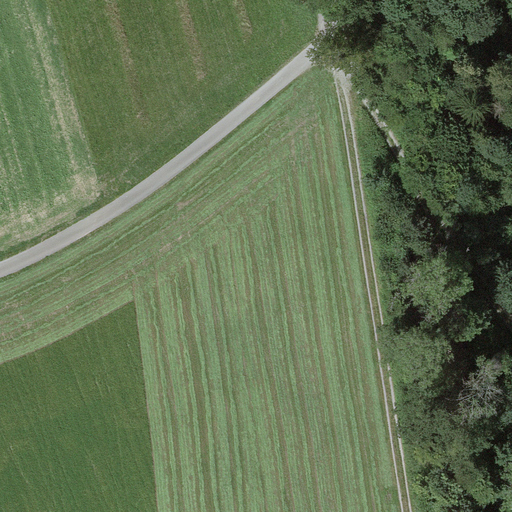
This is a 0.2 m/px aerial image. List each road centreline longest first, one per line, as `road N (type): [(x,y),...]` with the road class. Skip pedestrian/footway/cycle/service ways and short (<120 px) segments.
road 1 (track): [(337,59),(406,511)]
road 2 (track): [(0,269),(92,223),(229,128),(333,41)]
road 3 (track): [(337,59),(511,323)]
